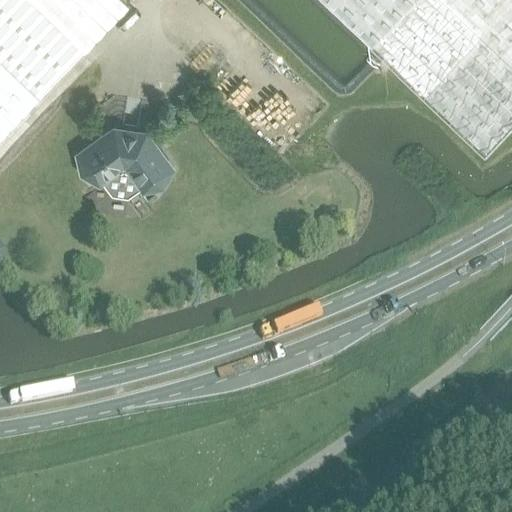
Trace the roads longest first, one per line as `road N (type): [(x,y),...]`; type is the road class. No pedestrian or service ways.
road 1 (primary): [(511,218),(386,286),(223,350),(0,404)]
road 2 (primary): [(0,428),(126,402),(312,344),(511,247)]
